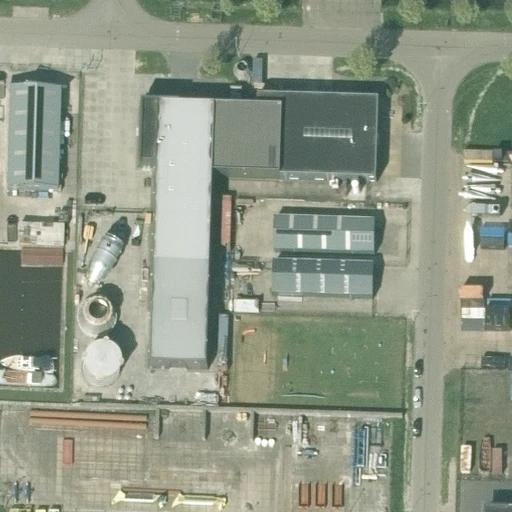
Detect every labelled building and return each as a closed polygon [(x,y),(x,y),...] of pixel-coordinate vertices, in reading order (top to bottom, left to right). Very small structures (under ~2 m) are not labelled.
[(231,105),(242,105),(242,90),(231,90),(231,105)] [(60,93),(10,92),(7,193),(57,194),(60,93)] [(139,108),(138,169),(153,169),(150,312),(149,312),(147,368),(209,370),(214,179),(280,181),(282,100),(259,99),(259,111),(139,108)] [(282,100),(280,181),(377,184),(380,103),(282,100)] [(274,253),(375,257),(376,224),(275,221),(274,253)] [(58,268),(58,252),(22,252),(22,268),(58,268)] [(375,267),(274,264),(273,296),(374,299),(375,267)]
